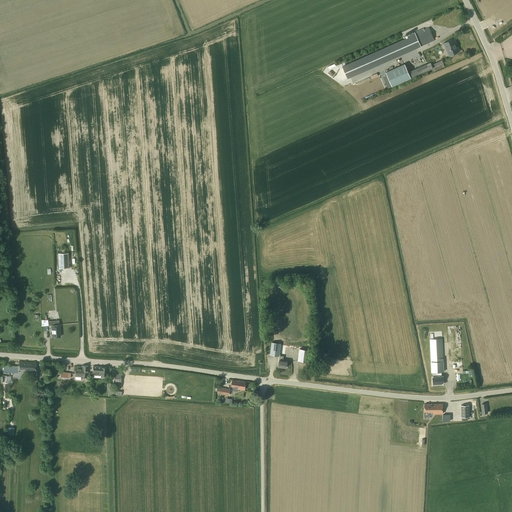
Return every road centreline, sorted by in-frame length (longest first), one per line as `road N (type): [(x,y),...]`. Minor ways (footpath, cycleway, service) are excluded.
road 1 (unclassified): [(0,353),(263,380)]
road 2 (unclassified): [(263,380),(424,397),(511,389)]
road 3 (unclassified): [(511,124),(465,0)]
road 4 (unclassified): [(261,511),(263,380)]
